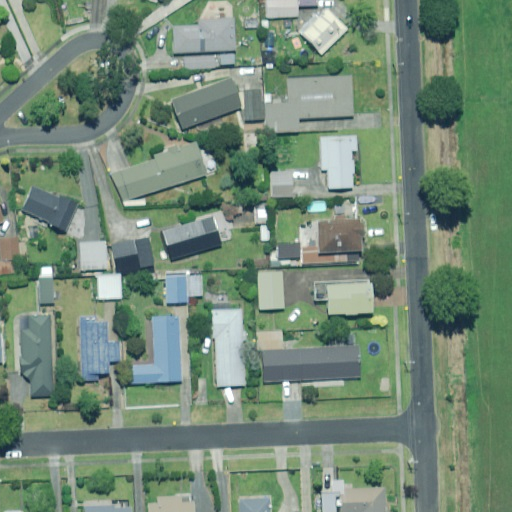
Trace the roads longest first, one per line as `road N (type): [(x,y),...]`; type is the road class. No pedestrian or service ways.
road 1 (residential): [(424,427),(408,0)]
road 2 (residential): [(0,445),(424,427)]
road 3 (residential): [(0,117),(89,42),(119,47),(130,73),(122,104),(100,125),(0,137)]
